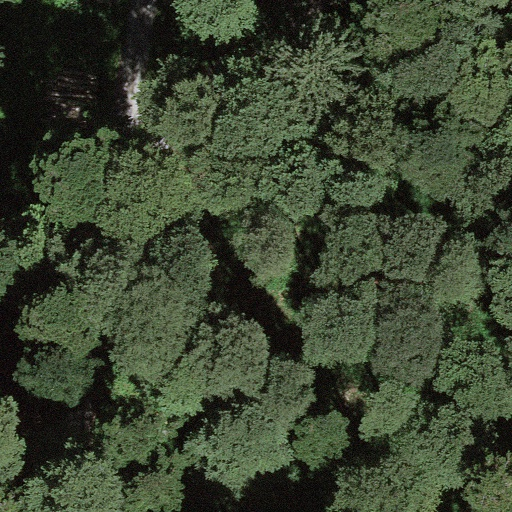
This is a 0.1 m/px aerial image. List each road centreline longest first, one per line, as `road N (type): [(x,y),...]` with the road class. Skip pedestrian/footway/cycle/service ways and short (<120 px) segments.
road 1 (track): [(141,0),(77,511)]
road 2 (track): [(118,207),(341,0)]
